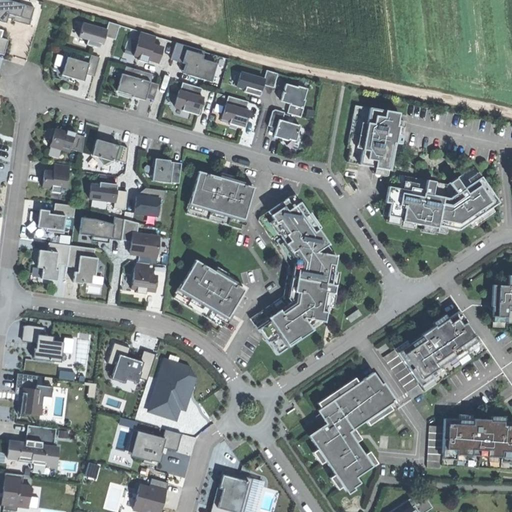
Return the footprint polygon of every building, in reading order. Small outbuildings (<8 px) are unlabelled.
[(106,23),(104,31),(102,38),(103,38),(113,41),(117,26),(106,23)] [(101,38),(102,38),(104,31),(81,25),(76,39),(84,41),(87,42),(85,46),(97,50),(99,44),(101,38)] [(0,53),(5,55),(9,38),(2,36),(4,29),(0,27),(0,53)] [(153,37),(138,33),(131,57),(137,59),(136,62),(145,64),(145,62),(156,65),(158,58),(159,52),(158,48),(150,46),(153,37)] [(157,37),(156,44),(166,47),(167,40),(157,37)] [(169,59),(179,62),(182,50),(199,55),(201,50),(173,42),(169,59)] [(179,72),(207,80),(212,62),(198,59),(199,55),(182,50),(179,62),(181,63),(179,72)] [(84,75),(92,78),(98,59),(88,56),(86,65),(61,57),(58,69),(62,70),(60,76),(72,80),(82,83),(84,75)] [(115,93),(118,93),(121,83),(123,83),(127,69),(124,68),(122,76),(120,75),(115,93)] [(150,76),(127,69),(123,83),(121,83),(118,93),(117,95),(131,99),(131,97),(144,100),(152,103),(157,86),(148,84),(150,76)] [(242,93),(257,98),(259,91),(261,86),(271,89),(276,75),(264,72),(261,81),(239,74),(235,88),(243,91),(242,93)] [(201,100),(197,98),(194,97),(197,89),(180,85),(178,93),(177,93),(172,109),(180,111),(180,112),(186,114),(196,117),(201,100)] [(294,90),(283,87),(280,96),(278,102),(288,105),(285,114),(299,118),(301,110),(300,109),(303,102),(302,101),(305,90),(295,87),(294,90)] [(243,102),(226,98),(220,120),(228,122),(227,125),(233,127),(242,130),(247,112),(244,111),(240,110),(243,102)] [(345,164),(388,172),(393,144),(399,145),(401,137),(395,136),(395,135),(392,134),(396,114),(352,106),(345,149),(347,149),(345,164)] [(282,114),(271,111),(267,125),(275,127),(274,130),(272,138),(286,142),(287,141),(293,143),(298,127),(280,122),(282,114)] [(74,135),(70,134),(70,135),(64,134),(50,130),(47,141),(49,142),(47,149),(59,153),(59,152),(67,154),(68,151),(80,155),(81,138),(73,136),(74,135)] [(109,146),(95,141),(91,158),(97,160),(102,167),(109,163),(112,164),(113,162),(124,165),(126,150),(116,148),(116,149),(113,148),(110,147),(109,146)] [(152,170),(150,183),(168,185),(168,184),(176,186),(179,166),(171,165),(165,164),(161,163),(161,162),(151,161),(150,169),(152,170)] [(58,191),(64,192),(67,167),(53,165),(52,173),(51,175),(42,174),(41,181),(40,189),(49,190),(49,193),(58,194),(58,191)] [(496,203),(471,167),(459,175),(461,179),(456,182),(454,179),(445,185),(397,176),(394,190),(386,188),(380,216),(400,220),(400,222),(434,229),(435,226),(457,231),(496,203)] [(184,215),(239,231),(251,189),(237,185),(236,190),(231,189),(232,185),(217,181),(209,179),(210,177),(196,173),(184,215)] [(218,179),(217,181),(232,185),(231,189),(236,190),(237,185),(234,184),(218,179)] [(89,186),(87,201),(112,204),(111,210),(123,212),(125,197),(114,195),(114,193),(115,186),(97,184),(97,187),(89,186)] [(137,215),(162,214),(162,190),(136,190),(137,215)] [(262,225),(292,270),(290,281),(334,289),(338,259),(318,257),(331,248),(298,201),(295,200),(263,222),(262,225)] [(73,208),(55,206),(54,217),(51,216),(46,216),(47,213),(38,212),(37,221),(36,230),(43,231),(52,232),(52,235),(61,236),(63,218),(71,219),(73,208)] [(137,225),(122,221),(120,242),(130,243),(129,244),(132,244),(132,251),(129,250),(128,256),(155,259),(158,239),(136,236),(137,225)] [(55,263),(66,264),(68,248),(46,245),(45,253),(38,252),(35,270),(41,270),(39,281),(55,283),(57,272),(54,272),(55,263)] [(68,248),(66,264),(66,266),(76,267),(76,271),(75,274),(72,274),(71,285),(81,286),(81,285),(89,286),(90,278),(93,278),(96,260),(92,260),(93,251),(68,248)] [(194,261),(172,299),(198,315),(220,328),(243,290),(229,282),(228,284),(212,274),(205,270),(206,269),(194,261)] [(144,292),(153,294),(155,278),(146,277),(146,275),(148,264),(135,263),(132,270),(129,290),(134,291),(134,294),(138,294),(144,295),(144,292)] [(212,272),(212,274),(228,284),(229,282),(212,272)] [(503,330),(504,324),(511,324),(511,276),(506,276),(505,287),(492,286),(489,330),(503,330)] [(269,343),(280,358),(314,334),(306,321),(327,325),(331,303),(333,297),(336,298),(338,290),(334,289),(290,281),(287,299),(253,323),(269,344),(269,343)] [(345,317),(349,323),(360,315),(356,310),(345,317)] [(396,353),(422,392),(483,351),(456,312),(433,328),(432,327),(425,332),(419,336),(419,337),(396,353)] [(36,342),(34,359),(64,362),(62,378),(75,379),(77,362),(84,363),(84,355),(82,355),(83,349),(74,348),(75,337),(66,336),(65,341),(52,340),(53,335),(44,334),(45,327),(25,324),(23,340),(36,342)] [(151,366),(155,353),(144,350),(142,359),(128,355),(130,346),(116,342),(108,375),(139,383),(143,364),(151,366)] [(380,359),(409,400),(420,393),(392,351),(380,359)] [(157,379),(149,377),(136,419),(191,436),(193,426),(197,427),(199,419),(186,416),(200,368),(164,357),(157,379)] [(306,436),(345,493),(359,483),(355,478),(371,467),(347,432),(391,402),(371,372),(340,393),(315,411),(319,418),(316,420),(320,426),(306,436)] [(37,383),(38,375),(19,373),(16,391),(23,392),(20,413),(43,416),(44,404),(50,405),(53,385),(37,383)] [(441,427),(439,466),(511,470),(511,422),(487,422),(487,420),(479,420),(470,419),(470,421),(441,420),(441,427)] [(26,427),(24,444),(53,448),(55,430),(26,427)] [(425,469),(439,470),(439,466),(441,427),(427,427),(425,469)] [(164,446),(177,450),(181,434),(166,429),(164,436),(138,429),(131,454),(160,461),(164,446)] [(57,449),(53,448),(24,444),(8,442),(6,460),(17,461),(17,463),(54,468),(57,449)] [(255,511),(264,479),(224,468),(211,511),(255,511)] [(39,508),(42,485),(21,483),(22,474),(5,472),(2,504),(39,508)] [(138,482),(134,511),(135,511),(162,511),(167,481),(152,479),(151,484),(138,482)] [(432,511),(436,510),(429,500),(420,506),(415,500),(395,511),(432,511)]
